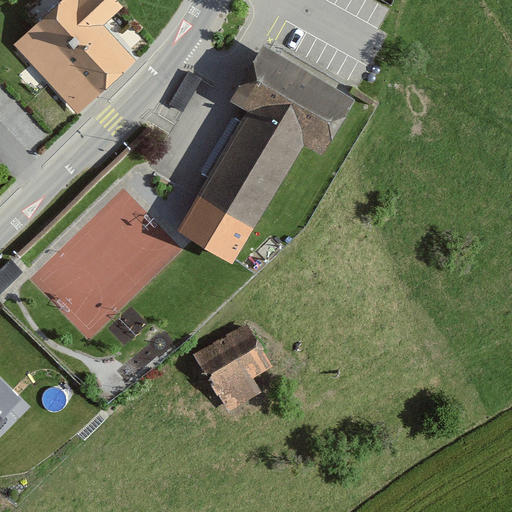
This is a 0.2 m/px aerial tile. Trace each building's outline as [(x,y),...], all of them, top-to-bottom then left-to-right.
[(62,0),(17,43),(77,106),(130,56),(98,22),(119,2),(117,0),(62,0)] [(357,102),(257,43),(229,91),(255,107),(180,234),(233,265),(308,137),(329,149),(357,102)] [(0,282),(19,265),(10,255),(0,264),(0,282)] [(239,320),(187,350),(221,409),(253,390),(244,373),(264,362),(239,320)] [(0,412),(17,395),(0,378),(0,412)]
